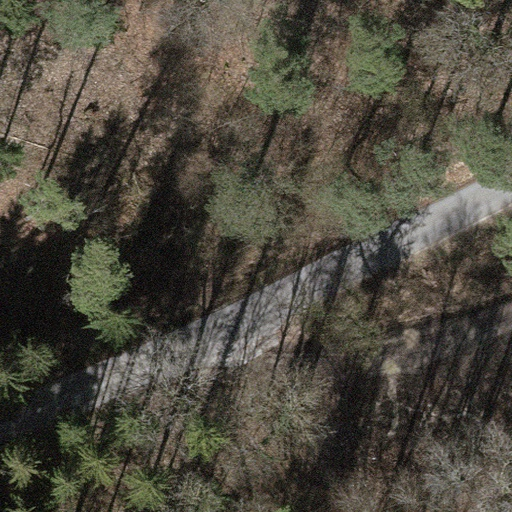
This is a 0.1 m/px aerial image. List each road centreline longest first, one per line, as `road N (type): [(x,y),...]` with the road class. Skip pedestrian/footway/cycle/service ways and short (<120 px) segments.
road 1 (unclassified): [(0,419),(208,338),(511,180)]
road 2 (track): [(511,317),(310,367),(208,338)]
